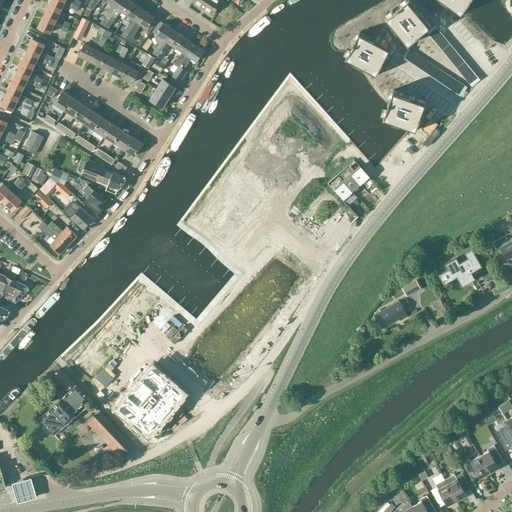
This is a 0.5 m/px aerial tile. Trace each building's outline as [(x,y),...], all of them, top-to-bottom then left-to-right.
[(51,0),(49,5),(61,10),(64,4),(77,10),(79,6),(72,3),(66,0),(51,0)] [(98,0),(105,0),(107,1),(107,0),(91,0),(88,6),(84,13),(89,16),(92,9),(98,0)] [(100,23),(104,26),(121,0),(107,0),(107,1),(112,4),(106,12),(107,13),(104,18),(100,23)] [(121,10),(126,14),(127,14),(134,3),(129,0),(121,0),(104,26),(108,28),(112,23),(121,10)] [(221,0),(220,0),(192,0),(192,1),(212,15),(221,0)] [(410,0),(406,0),(385,18),(407,44),(431,25),(410,0)] [(440,0),(460,14),(464,10),(470,0),(440,0)] [(127,14),(126,14),(123,19),(130,23),(124,32),(125,32),(121,36),(125,38),(144,10),(134,3),(127,14)] [(55,21),(61,10),(49,5),(44,16),(55,21)] [(144,10),(125,38),(132,42),(135,38),(133,36),(141,24),(147,28),(154,17),(144,10)] [(50,32),(55,21),(44,16),(38,27),(50,32)] [(84,31),(89,20),(83,17),(78,28),(73,38),(79,41),(84,31)] [(71,24),(64,20),(60,29),(67,32),(71,24)] [(152,52),(156,55),(173,30),(163,23),(156,34),(154,37),(156,43),(158,44),(152,52)] [(79,55),(89,60),(105,29),(100,26),(97,32),(98,33),(95,39),(94,38),(91,46),(85,43),(79,55)] [(105,29),(89,60),(100,65),(106,54),(101,51),(107,38),(110,32),(105,29)] [(170,44),(176,48),(184,37),(173,30),(156,55),(161,58),(170,44)] [(349,51),(345,59),(355,64),(376,75),(390,48),(360,32),(349,51)] [(175,70),(193,43),(184,37),(176,48),(182,52),(171,68),(175,70)] [(33,38),(27,50),(57,64),(59,60),(54,58),(41,51),(45,44),(33,38)] [(117,59),(111,71),(122,76),(128,65),(122,62),(129,48),(128,48),(130,44),(126,41),(124,46),(120,44),(117,50),(121,52),(117,59)] [(204,50),(193,43),(175,70),(176,70),(172,75),(181,81),(185,75),(180,72),(185,64),(186,64),(191,57),(196,61),(204,50)] [(27,50),(22,60),(34,66),(37,60),(50,67),(55,69),(57,64),(27,50)] [(106,54),(100,65),(111,71),(117,59),(106,54)] [(149,68),(155,58),(148,54),(142,64),(149,68)] [(22,60),(17,71),(29,77),(35,80),(42,84),(47,86),(49,82),(44,79),(38,77),(38,76),(31,72),(34,66),(22,60)] [(165,65),(160,62),(157,68),(161,71),(165,65)] [(128,65),(122,76),(133,82),(139,70),(142,65),(137,63),(134,68),(128,65)] [(148,81),(153,73),(148,69),(143,78),(148,81)] [(17,71),(11,83),(23,89),(29,77),(17,71)] [(172,75),(169,80),(177,86),(180,81),(172,75)] [(157,89),(169,97),(175,87),(163,79),(157,89)] [(140,93),(146,85),(140,81),(135,90),(140,93)] [(11,83),(6,95),(35,109),(36,107),(32,105),(33,101),(27,98),(20,95),(23,89),(11,83)] [(50,85),(46,93),(52,97),(57,90),(50,85)] [(162,107),(169,97),(157,89),(150,99),(162,107)] [(388,104),(383,118),(410,128),(416,130),(426,101),(393,89),(388,104)] [(64,110),(73,97),(62,91),(54,103),(64,110)] [(35,109),(6,95),(1,104),(13,110),(16,103),(29,110),(30,109),(34,111),(35,109)] [(74,116),(82,104),(73,97),(64,110),(74,116)] [(84,123),(92,110),(82,104),(74,116),(84,123)] [(94,129),(102,117),(92,110),(84,123),(94,129)] [(52,125),(55,120),(47,114),(44,119),(52,125)] [(104,136),(112,124),(102,117),(94,129),(104,136)] [(0,132),(15,139),(20,141),(24,132),(19,129),(16,135),(4,129),(7,122),(0,118),(0,132)] [(64,133),(67,128),(59,122),(55,127),(64,133)] [(114,142),(122,130),(112,124),(104,136),(114,142)] [(67,128),(64,133),(72,138),(75,133),(67,128)] [(124,149),(132,137),(122,130),(114,142),(124,149)] [(36,153),(44,136),(32,131),(25,148),(23,152),(29,155),(31,151),(36,153)] [(0,137),(13,144),(15,139),(0,132),(0,137)] [(75,140),(83,145),(87,141),(78,135),(75,140)] [(142,143),(132,137),(124,149),(134,156),(142,143)] [(87,141),(83,145),(92,151),(95,146),(87,141)] [(95,153),(103,159),(106,153),(98,148),(95,153)] [(20,162),(24,154),(19,152),(15,160),(20,162)] [(106,153),(103,159),(111,164),(115,159),(106,153)] [(37,166),(31,163),(27,161),(22,172),(31,177),(37,166)] [(81,174),(108,184),(106,190),(115,194),(118,188),(119,188),(125,176),(87,161),(81,174)] [(126,167),(118,162),(115,166),(123,172),(126,167)] [(347,168),(351,172),(362,184),(370,177),(359,165),(354,169),(350,166),(347,168)] [(43,174),(45,170),(39,167),(34,176),(39,179),(38,182),(42,184),(47,175),(43,174)] [(55,167),(50,178),(58,182),(63,171),(55,167)] [(342,172),(339,175),(354,191),(362,184),(351,172),(346,176),(342,172)] [(354,191),(339,175),(331,182),(346,199),(354,191)] [(18,177),(14,183),(18,186),(23,181),(18,177)] [(66,178),(62,183),(71,191),(76,187),(66,178)] [(23,181),(18,186),(22,190),(27,185),(23,181)] [(105,200),(87,185),(84,181),(80,185),(84,188),(90,195),(85,201),(97,213),(103,206),(102,204),(105,200)] [(71,191),(62,183),(58,188),(67,196),(71,191)] [(0,198),(4,202),(13,192),(4,184),(0,188),(0,198)] [(42,193),(39,190),(34,195),(37,198),(46,207),(51,202),(42,193)] [(22,200),(13,192),(4,202),(13,210),(22,200)] [(73,200),(62,211),(71,218),(72,217),(84,227),(92,218),(75,201),(73,200)] [(23,219),(32,210),(27,206),(19,215),(23,219)] [(48,225),(43,220),(38,226),(54,240),(50,244),(60,253),(68,244),(48,225)] [(63,231),(52,221),(48,225),(68,244),(76,235),(67,226),(63,231)] [(511,240),(500,247),(506,259),(511,255),(511,240)] [(471,273),(481,267),(472,249),(465,253),(468,259),(459,264),(456,258),(446,264),(449,269),(440,274),(444,282),(456,276),(462,285),(474,278),(471,273)] [(264,256),(178,352),(208,378),(294,282),(264,256)] [(2,292),(8,295),(15,281),(5,276),(0,287),(0,295),(1,296),(2,292)] [(141,280),(131,292),(145,305),(156,294),(141,280)] [(407,296),(421,289),(416,280),(402,288),(407,296)] [(15,281),(8,295),(7,299),(15,303),(27,289),(27,286),(15,281)] [(131,292),(121,303),(136,316),(145,305),(131,292)] [(375,314),(382,328),(400,318),(401,319),(407,316),(399,301),(375,314)] [(121,303),(111,314),(126,327),(136,316),(121,303)] [(0,319),(8,310),(0,306),(0,319)] [(111,314),(101,325),(116,338),(126,327),(111,314)] [(101,325),(91,335),(106,349),(116,338),(101,325)] [(91,335),(82,346),(97,360),(106,349),(91,335)] [(82,346),(72,358),(86,371),(97,360),(82,346)] [(122,391),(111,404),(135,425),(146,412),(147,414),(161,399),(159,397),(170,385),(146,364),(135,376),(134,375),(120,390),(122,391)] [(74,383),(60,369),(54,375),(68,389),(74,383)] [(226,390),(232,383),(227,378),(221,385),(226,390)] [(87,397),(76,385),(60,399),(51,407),(51,408),(39,419),(53,434),(76,413),(74,410),(87,397)] [(101,410),(88,423),(119,455),(132,443),(101,410)] [(497,421),(493,415),(484,420),(489,429),(495,426),(493,423),(497,421)] [(511,450),(511,428),(509,424),(508,424),(495,432),(505,450),(510,447),(511,450)] [(472,443),(467,435),(463,438),(468,446),(472,443)] [(488,451),(479,456),(489,473),(498,467),(497,465),(503,461),(494,445),(487,449),(488,451)] [(450,460),(454,467),(460,463),(456,456),(450,460)] [(489,473),(479,456),(471,461),(469,458),(463,462),(472,479),(478,475),(480,478),(489,473)] [(454,474),(445,479),(457,500),(466,495),(465,492),(471,489),(461,472),(455,476),(454,474)] [(12,485),(17,504),(37,499),(31,479),(12,485)] [(457,500),(445,479),(436,484),(437,486),(430,490),(440,506),(446,503),(447,505),(457,500)] [(421,501),(412,506),(415,511),(434,511),(436,511),(426,495),(420,499),(421,501)]
